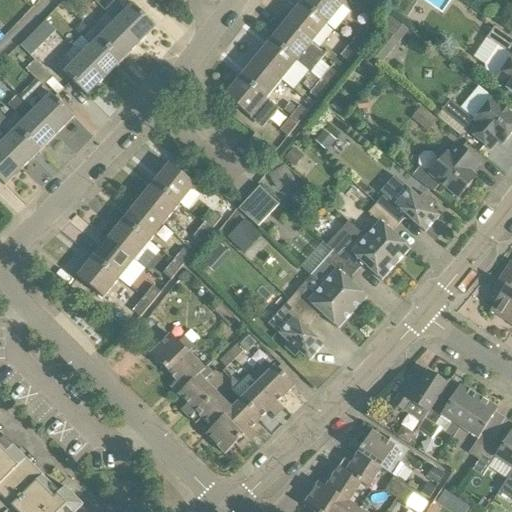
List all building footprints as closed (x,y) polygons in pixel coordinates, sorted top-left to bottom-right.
[(156,28),(128,0),(121,0),(117,4),(126,13),(116,22),(139,45),(156,28)] [(304,0),(302,3),(328,25),(343,6),(336,0),(304,0)] [(400,0),(395,10),(408,18),(418,3),(412,0),(400,0)] [(287,22),(313,43),(328,25),(302,3),(287,22)] [(97,24),(90,31),(122,62),(139,45),(116,22),(106,32),(97,24)] [(311,74),(327,55),(313,43),(287,22),(271,41),(297,62),(311,74)] [(83,37),(84,38),(90,31),(89,31),(82,24),(76,30),(82,36),(83,37)] [(487,71),(498,79),(496,82),(511,92),(511,38),(495,27),(487,39),(498,47),(486,65),(487,71)] [(82,56),(105,79),(122,62),(90,31),(84,38),(92,46),(82,56)] [(360,32),(351,44),(359,50),(368,39),(360,32)] [(386,34),(369,55),(381,65),(398,44),(386,34)] [(30,58),(41,47),(30,36),(19,47),(30,58)] [(282,81),(297,62),(271,41),(256,60),(282,81)] [(359,50),(351,44),(340,57),(348,64),(359,50)] [(87,97),(105,79),(82,56),(72,66),(64,58),(56,65),(87,97)] [(267,100),(282,81),(256,60),(241,79),(267,100)] [(26,70),(38,81),(43,86),(44,87),(46,85),(52,79),(35,61),(26,70)] [(330,70),(321,81),(328,88),(338,76),(330,70)] [(251,119),(267,100),(241,79),(225,97),(251,119)] [(321,81),(310,94),(318,101),(328,88),(321,81)] [(74,118),(43,86),(35,94),(44,103),(34,112),(57,135),(74,118)] [(451,100),(442,111),(491,151),(499,142),(503,145),(511,134),(511,114),(493,99),(475,120),(451,100)] [(284,111),(291,117),(297,110),(290,104),(284,111)] [(308,113),(300,107),(297,110),(291,117),(290,119),(298,125),(308,113)] [(430,134),(441,122),(424,108),(413,120),(430,134)] [(9,121),(40,152),(57,135),(34,112),(24,122),(16,114),(9,121)] [(287,138),(298,125),(290,119),(279,132),(287,138)] [(0,146),(23,169),(40,152),(9,121),(2,128),(10,136),(0,146)] [(326,152),(335,141),(324,132),(315,142),(326,152)] [(250,143),(259,150),(261,152),(268,144),(256,135),(250,143)] [(473,173),(481,164),(456,144),(449,154),(448,153),(429,175),(458,199),(477,177),(473,173)] [(23,169),(0,146),(0,180),(6,186),(23,169)] [(284,160),(294,168),(303,157),(294,149),(284,160)] [(170,165),(154,184),(180,205),(196,186),(170,165)] [(292,179),(285,167),(270,176),(277,188),(292,179)] [(165,224),(173,230),(181,220),(173,214),(180,205),(154,184),(139,202),(165,224)] [(260,188),(239,210),(258,228),(279,206),(260,188)] [(419,199),(410,190),(409,191),(407,188),(390,190),(377,205),(399,224),(406,216),(426,233),(440,217),(430,209),(434,204),(423,195),(419,199)] [(329,191),(322,198),(330,206),(337,198),(329,191)] [(150,242),(165,224),(139,202),(124,221),(150,242)] [(392,232),(399,224),(377,205),(369,213),(380,222),(366,238),(397,265),(411,249),(392,232)] [(213,213),(204,224),(212,231),(221,219),(213,213)] [(262,237),(245,220),(228,239),(245,255),(262,237)] [(108,240),(134,261),(150,242),(124,221),(108,240)] [(212,231),(204,224),(193,238),(201,244),(212,231)] [(333,253),(356,273),(363,264),(382,281),(397,265),(366,238),(355,229),(333,253)] [(93,259),(119,280),(134,261),(108,240),(93,259)] [(191,257),(176,244),(166,256),(174,262),(181,268),(191,257)] [(220,246),(212,254),(223,264),(231,256),(220,246)] [(348,281),(356,273),(333,253),(326,261),(337,271),(323,287),(353,314),(367,298),(348,281)] [(107,295),(118,282),(119,280),(93,259),(78,278),(104,299),(107,295)] [(163,275),(171,281),(181,268),(174,262),(163,275)] [(511,262),(493,292),(500,296),(491,311),(511,324),(511,262)] [(290,300),(312,321),(320,312),(339,329),(353,314),(323,287),(309,302),(298,292),(290,300)] [(153,288),(143,300),(151,306),(161,294),(153,288)] [(132,312),(140,319),(151,306),(143,300),(132,312)] [(324,346),(305,329),(312,321),(290,300),(268,325),(289,344),(285,348),(296,358),(300,353),(310,362),(324,346)] [(214,311),(222,319),(229,313),(221,305),(214,311)] [(229,313),(222,319),(230,327),(237,321),(229,313)] [(184,338),(195,348),(200,342),(196,337),(190,332),(184,338)] [(189,354),(195,348),(184,338),(179,344),(171,336),(151,355),(164,368),(169,373),(189,354)] [(240,346),(247,354),(257,344),(249,336),(240,346)] [(228,354),(235,361),(243,353),(236,346),(228,354)] [(177,382),(171,388),(180,396),(205,371),(189,354),(169,373),(177,382)] [(227,369),(235,361),(228,354),(220,362),(227,369)] [(259,384),(278,403),(295,386),(276,367),(268,375),(262,368),(252,379),(258,385),(259,384)] [(214,375),(213,374),(208,368),(205,371),(180,396),(188,405),(182,411),(189,418),(215,392),(205,383),(214,375)] [(422,424),(440,397),(448,384),(429,372),(417,390),(407,384),(393,405),(422,424)] [(258,385),(241,401),(261,421),(270,412),(275,418),(284,409),(278,403),(259,384),(258,385)] [(404,388),(398,384),(393,392),(399,395),(404,388)] [(480,398),(461,386),(450,404),(440,397),(422,424),(419,429),(429,435),(436,425),(455,437),(460,428),(480,398)] [(224,418),(232,410),(215,392),(189,418),(196,425),(202,419),(213,429),(224,418)] [(498,410),(480,398),(460,428),(478,439),(469,454),(479,461),(493,439),(483,433),(498,410)] [(241,401),(232,410),(224,418),(249,444),(257,436),(252,430),(261,421),(241,401)] [(241,452),(249,444),(224,418),(213,429),(207,435),(226,455),(235,445),(241,452)] [(403,428),(397,437),(408,444),(414,435),(403,428)] [(0,453),(10,443),(0,432),(0,453)] [(397,444),(395,447),(372,432),(360,452),(383,467),(390,472),(396,462),(399,464),(407,451),(397,444)] [(511,432),(503,446),(493,439),(479,461),(490,468),(496,458),(511,468),(511,432)] [(27,460),(10,443),(0,453),(0,457),(15,472),(27,460)] [(370,487),(383,467),(360,452),(352,464),(345,459),(339,468),(363,483),(370,487)] [(0,511),(9,511),(13,509),(15,511),(54,511),(48,506),(32,489),(15,472),(0,457),(0,511)] [(44,477),(27,460),(15,472),(32,489),(44,477)] [(326,488),(341,498),(350,504),(363,483),(339,468),(326,488)] [(511,472),(500,491),(511,498),(511,472)] [(60,494),(44,477),(32,489),(48,506),(60,494)] [(397,499),(404,488),(392,481),(385,492),(397,499)] [(332,511),(341,498),(326,488),(319,484),(304,507),(312,511),(332,511)] [(428,484),(422,494),(430,499),(436,489),(428,484)] [(60,494),(48,506),(54,511),(78,511),(84,506),(66,488),(60,494)] [(413,495),(404,488),(397,499),(406,505),(413,495)] [(449,511),(457,500),(444,492),(437,503),(449,511)] [(406,505),(416,511),(422,511),(427,504),(413,495),(406,505)] [(362,511),(350,504),(341,498),(332,511),(362,511)]
